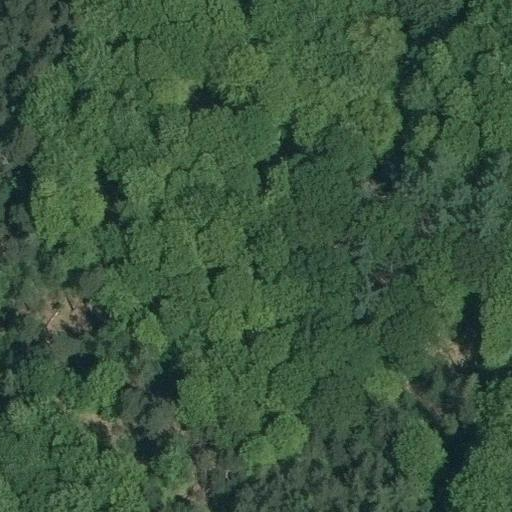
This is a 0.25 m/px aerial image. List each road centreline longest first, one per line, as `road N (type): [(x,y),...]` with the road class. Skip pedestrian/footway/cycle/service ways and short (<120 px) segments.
road 1 (track): [(72,0),(88,26),(97,106),(81,233),(101,270),(142,288),(189,400),(287,425),(349,421),(417,437),(459,478),(472,511)]
road 2 (track): [(511,153),(356,119),(212,61),(177,0)]
